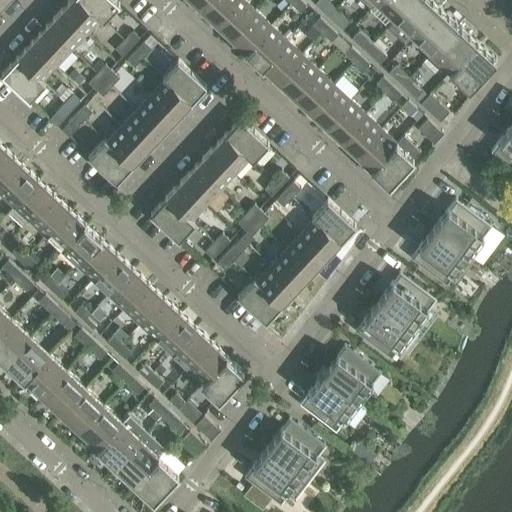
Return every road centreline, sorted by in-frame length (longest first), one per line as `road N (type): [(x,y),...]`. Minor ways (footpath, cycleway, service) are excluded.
road 1 (residential): [(280,369),(113,214)]
road 2 (residential): [(401,217),(240,71)]
road 3 (residential): [(280,369),(401,217)]
road 4 (residential): [(113,214),(240,71)]
road 5 (residential): [(401,217),(511,72)]
road 6 (residential): [(174,511),(280,369)]
road 7 (residential): [(114,511),(0,406)]
road 8 (residential): [(113,214),(0,108)]
